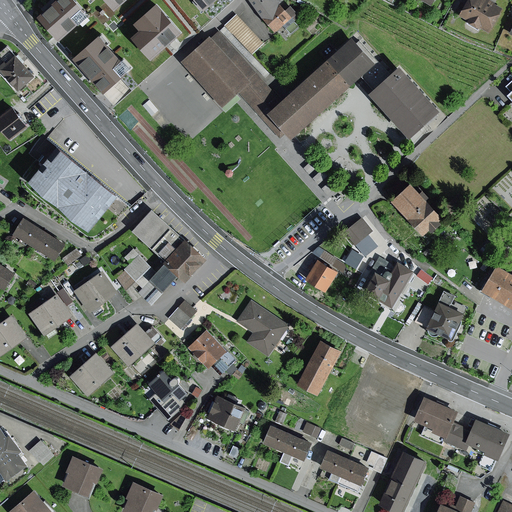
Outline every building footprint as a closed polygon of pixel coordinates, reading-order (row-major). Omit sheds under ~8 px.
[(73,0),(58,0),(40,18),(59,38),(76,22),(74,19),(83,10),(73,0)] [(197,0),(205,9),(215,0),(197,0)] [(275,0),(245,0),(258,18),(277,4),(280,2),(275,0)] [(504,7),(493,0),(464,0),(458,10),(489,30),(504,7)] [(159,3),(140,20),(145,27),(133,37),(152,58),(183,30),(159,3)] [(277,4),(258,18),(272,35),(290,21),(277,4)] [(237,16),(226,26),(252,55),(263,45),(237,16)] [(293,133),(381,60),(358,33),(270,106),(293,133)] [(105,45),(97,37),(76,57),(90,72),(106,89),(127,70),(120,62),(123,59),(107,43),(105,45)] [(7,48),(0,53),(0,75),(15,94),(33,80),(7,48)] [(413,133),(444,104),(401,60),(371,89),(413,133)] [(10,108),(0,115),(0,132),(5,140),(23,126),(10,108)] [(61,143),(32,179),(89,225),(118,189),(61,143)] [(313,159),(305,167),(310,173),(319,165),(313,159)] [(323,169),(314,177),(319,183),(328,175),(323,169)] [(332,179),(323,187),(329,192),(337,185),(332,179)] [(406,184),(386,202),(404,223),(425,204),(406,184)] [(425,204),(404,223),(424,245),(445,226),(425,204)] [(165,258),(183,239),(154,211),(153,210),(135,229),(165,258)] [(32,248),(41,233),(20,219),(10,234),(32,248)] [(362,219),(342,234),(353,248),(372,233),(362,219)] [(41,233),(32,248),(53,261),(62,247),(41,233)] [(183,239),(165,258),(182,274),(184,277),(203,257),(193,248),(183,239)] [(158,268),(138,247),(130,255),(137,262),(123,275),(143,300),(148,295),(155,300),(165,292),(151,277),(158,268)] [(182,274),(165,258),(158,268),(151,277),(165,292),(182,274)] [(339,270),(320,259),(308,279),(327,290),(339,270)] [(0,262),(0,284),(7,289),(17,274),(0,262)] [(392,279),(377,271),(366,291),(394,307),(414,272),(400,264),(392,279)] [(511,308),(511,277),(496,267),(480,293),(510,311),(511,308)] [(103,269),(76,288),(90,309),(118,291),(103,269)] [(456,295),(445,290),(429,326),(453,337),(467,308),(453,301),(456,295)] [(59,293),(31,312),(47,334),(74,315),(59,293)] [(289,326),(252,300),(239,320),(256,332),(250,341),(269,354),(289,326)] [(186,301),(170,319),(183,330),(199,313),(186,301)] [(13,314),(0,322),(0,353),(0,354),(27,336),(13,314)] [(140,322),(114,344),(130,363),(156,341),(140,322)] [(207,332),(188,348),(207,370),(226,353),(207,332)] [(340,349),(322,340),(300,385),(318,394),(340,349)] [(99,352),(75,373),(91,392),(116,371),(99,352)] [(219,362),(227,369),(234,361),(225,354),(219,362)] [(164,372),(148,385),(162,403),(156,409),(167,422),(180,412),(188,394),(178,383),(178,380),(174,377),(167,377),(164,372)] [(243,409),(216,397),(207,420),(234,431),(243,409)] [(454,448),(462,429),(453,425),(458,413),(423,399),(414,421),(426,426),(423,435),(454,448)] [(462,429),(454,448),(495,466),(509,435),(474,420),(469,432),(462,429)] [(309,422),(306,431),(319,435),(322,427),(309,422)] [(0,452),(12,444),(0,427),(0,452)] [(282,452),(290,436),(269,427),(262,443),(282,452)] [(290,436),(282,452),(302,462),(310,445),(290,436)] [(42,442),(31,451),(41,462),(51,454),(42,442)] [(12,444),(0,452),(0,482),(26,463),(12,444)] [(339,475),(345,460),(323,451),(317,466),(339,475)] [(402,511),(424,463),(400,453),(378,504),(395,511),(402,511)] [(98,468),(71,457),(60,484),(88,495),(98,468)] [(345,460),(339,475),(360,484),(367,469),(345,460)] [(154,511),(161,496),(132,484),(121,511),(123,511),(154,511)] [(50,511),(33,492),(9,511),(50,511)] [(453,511),(437,504),(433,511),(470,511),(474,503),(467,500),(459,497),(453,511)] [(511,511),(511,505),(503,501),(497,511),(511,511)]
